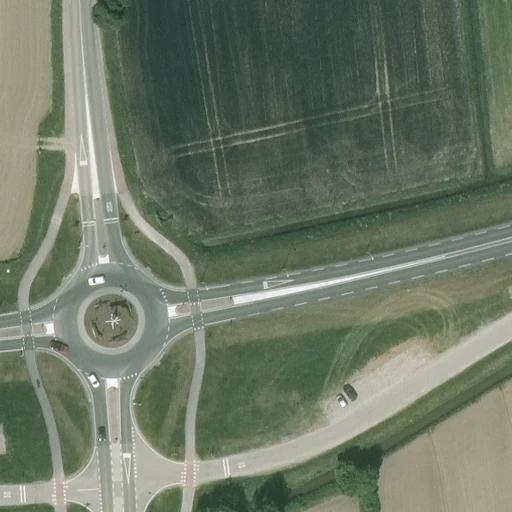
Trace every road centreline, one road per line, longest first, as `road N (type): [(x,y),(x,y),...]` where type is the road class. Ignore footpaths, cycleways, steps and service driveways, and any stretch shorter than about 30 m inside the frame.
road 1 (unclassified): [(128,482),(291,452),(374,414),(511,327)]
road 2 (primary): [(511,237),(304,285)]
road 3 (tertiary): [(90,123),(92,279)]
road 4 (tertiary): [(117,276),(90,123)]
road 5 (primary): [(157,329),(229,315),(304,285)]
road 6 (primary): [(304,285),(152,301)]
road 7 (tertiary): [(90,123),(82,0)]
